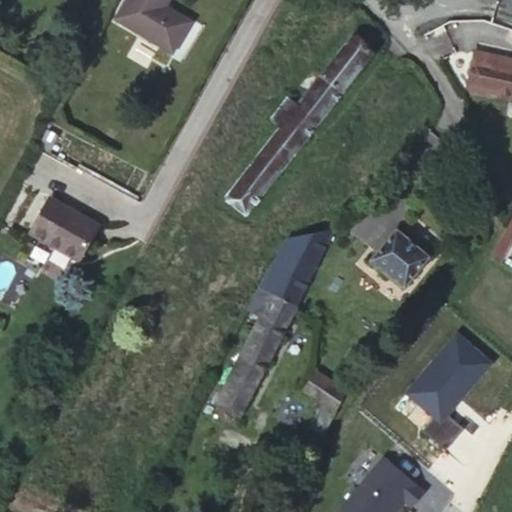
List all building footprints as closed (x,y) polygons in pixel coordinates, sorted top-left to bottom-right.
[(127,0),(116,18),(172,52),(189,22),(163,7),(167,0),(127,0)] [(281,127),(270,141),(290,156),(291,157),(372,54),(351,37),(297,106),(287,98),(270,120),(281,127)] [(495,54),(475,50),(473,60),(492,64),(495,54)] [(492,64),(473,60),(467,86),(511,96),(511,57),(495,54),(492,64)] [(46,130),(39,145),(50,151),(57,135),(46,130)] [(275,176),(290,156),(270,141),(255,161),(275,176)] [(260,196),(275,176),(255,161),(239,180),(260,196)] [(244,215),(260,196),(239,180),(224,199),(244,215)] [(78,259),(97,225),(49,198),(31,233),(78,259)] [(403,288),(429,257),(396,229),(369,261),(403,288)] [(295,306),(332,230),(286,238),(259,288),(295,306)] [(252,391),(295,306),(259,288),(247,310),(259,316),(227,378),(252,391)] [(496,371),(451,333),(387,405),(427,432),(450,402),(462,411),(496,371)] [(322,404),(334,412),(347,393),(315,373),(303,392),(322,404)] [(238,417),(252,391),(227,378),(214,405),(238,417)] [(323,434),(335,412),(334,412),(322,404),(310,426),(323,434)] [(384,458),(339,511),(396,511),(405,502),(412,508),(425,491),(384,458)]
